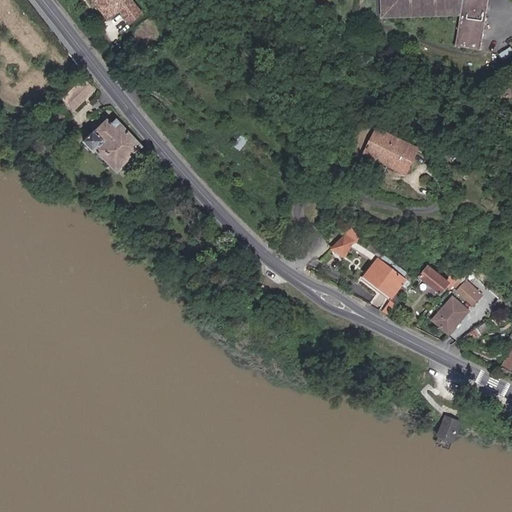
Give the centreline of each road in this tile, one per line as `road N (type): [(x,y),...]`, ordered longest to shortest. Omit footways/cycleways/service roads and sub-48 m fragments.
road 1 (primary): [(44,0),(166,153),(269,256),(391,333),(511,390)]
road 2 (unknown): [(293,276),(379,191),(397,186),(427,200),(452,195),(453,169),(429,162)]
